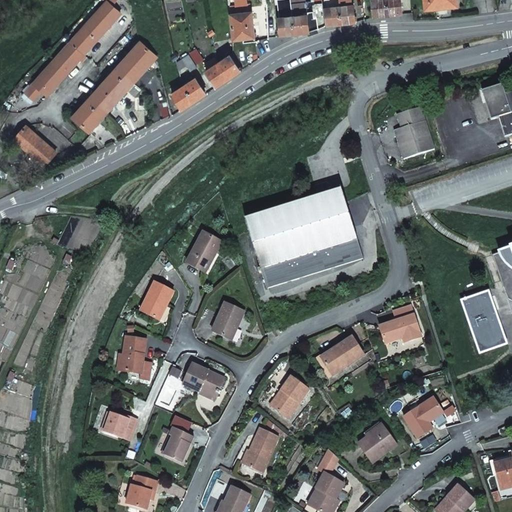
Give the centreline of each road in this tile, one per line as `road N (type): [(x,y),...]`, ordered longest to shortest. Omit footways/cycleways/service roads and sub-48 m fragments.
road 1 (residential): [(187,511),(251,373),(275,345),(398,281),(399,260),(356,113),(366,86),(511,45)]
road 2 (residential): [(511,20),(368,32),(294,51),(132,152),(0,211)]
road 3 (residential): [(511,414),(439,456),(374,511)]
road 4 (residential): [(88,68),(40,112),(21,118),(0,154)]
